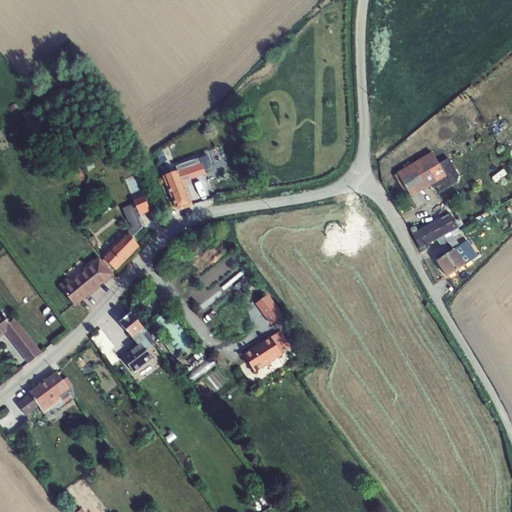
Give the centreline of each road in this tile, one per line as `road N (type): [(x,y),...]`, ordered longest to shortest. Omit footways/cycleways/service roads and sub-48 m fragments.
road 1 (unclassified): [(358,175),(334,190),(214,212),(168,233),(83,329),(0,399)]
road 2 (unclassified): [(358,175),(382,201),(511,442)]
road 3 (unclassified): [(364,0),(358,175)]
